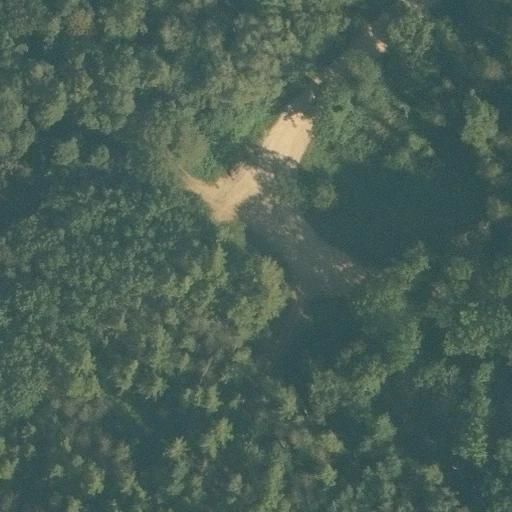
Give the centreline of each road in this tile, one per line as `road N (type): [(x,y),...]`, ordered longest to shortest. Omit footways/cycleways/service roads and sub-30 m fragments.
road 1 (track): [(495,481),(304,252),(217,511)]
road 2 (track): [(424,0),(276,143),(204,230)]
road 3 (track): [(204,230),(304,252),(511,279)]
road 4 (track): [(0,433),(204,230)]
road 5 (track): [(204,230),(95,0)]
road 6 (track): [(204,230),(0,213)]
